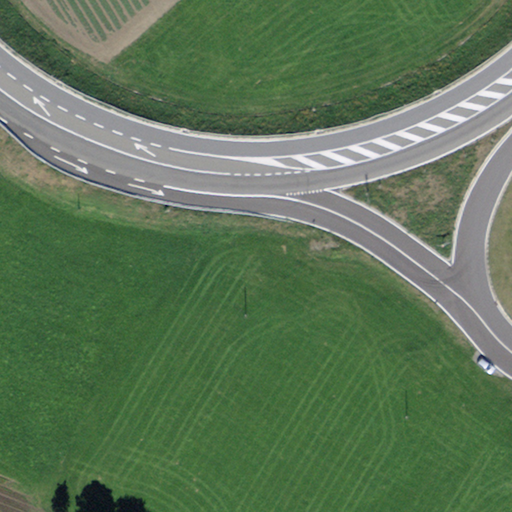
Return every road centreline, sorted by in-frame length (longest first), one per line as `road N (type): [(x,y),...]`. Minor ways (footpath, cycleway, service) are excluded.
road 1 (primary): [(511,84),(449,122),(347,160),(259,173),(217,170)]
road 2 (secondary): [(217,170),(335,212),(405,253),(477,315)]
road 3 (primary): [(217,170),(118,147),(0,83)]
road 4 (primary): [(477,315),(473,226),(511,151)]
